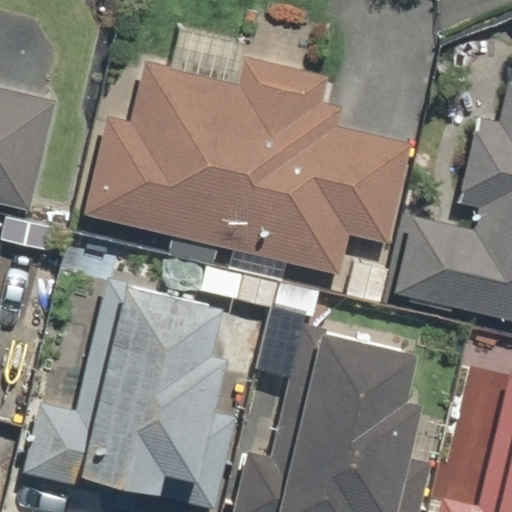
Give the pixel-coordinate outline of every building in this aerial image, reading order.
[(399,221),(382,295),(511,324),(511,87),(501,85),(506,66),(461,56),(447,120),(480,127),(476,143),(454,138),(439,203),(431,201),(425,226),(399,221)] [(95,121),(76,219),(329,269),(334,241),(375,249),(395,149),(328,136),(334,107),(308,101),(313,73),(231,57),(227,79),(135,60),(122,127),(95,121)] [(0,202),(24,208),(46,101),(0,91),(0,202)] [(27,394),(10,479),(138,504),(143,479),(176,485),(201,361),(186,358),(196,311),(86,289),(64,401),(27,394)] [(234,450),(221,511),(372,511),(394,405),(387,403),(397,353),(286,331),(261,456),(234,450)] [(511,511),(511,377),(498,375),(470,509),(431,500),(428,511),(511,511)]
